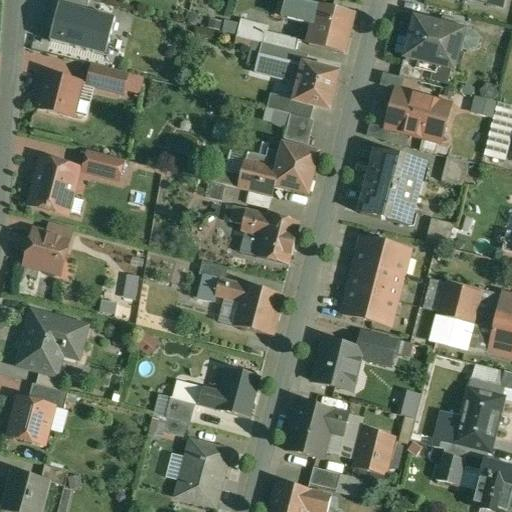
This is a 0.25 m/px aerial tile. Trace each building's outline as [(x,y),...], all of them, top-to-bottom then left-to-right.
[(355,15),(295,0),(285,0),(285,1),(292,2),(287,19),(315,26),(310,45),(345,54),(355,15)] [(488,0),(487,5),(503,9),(505,0),(488,0)] [(115,20),(59,5),(49,42),(106,57),(115,20)] [(444,25),(415,18),(405,58),(419,61),(420,57),(438,62),(437,66),(455,71),(466,31),(454,28),(456,23),(445,21),(444,25)] [(300,41),(266,32),(263,44),(297,52),(300,41)] [(304,65),(287,61),(283,79),(299,83),(304,65)] [(128,74),(93,65),(88,86),(123,95),(128,74)] [(339,73),(304,65),(299,83),(295,101),(295,102),(315,107),(330,111),(339,73)] [(78,82),(48,75),(39,110),(72,118),(77,100),(74,97),(78,82)] [(451,106),(397,92),(387,128),(442,142),(451,106)] [(315,107),(295,102),(295,101),(289,99),(285,113),(291,115),(311,120),(315,107)] [(511,106),(500,104),(497,115),(511,118),(511,106)] [(311,120),(291,115),(285,140),(308,146),(315,121),(311,120)] [(509,140),(492,135),(487,156),(504,160),(509,140)] [(320,154),(284,145),(278,169),(252,162),(250,169),(245,191),(272,198),(273,198),(275,187),(309,196),(320,154)] [(124,161),(89,152),(84,172),(119,181),(124,161)] [(355,220),(360,221),(373,154),(361,152),(356,181),(363,182),(355,220)] [(426,165),(378,153),(362,214),(410,226),(415,209),(409,208),(413,195),(418,196),(418,195),(413,194),(417,181),(422,183),(426,165)] [(470,164),(448,158),(442,182),(464,188),(470,164)] [(80,170),(42,160),(38,176),(36,178),(34,183),(36,186),(31,206),(65,215),(70,198),(73,196),(80,170)] [(231,164),(216,160),(210,182),(226,186),(231,164)] [(250,169),(231,164),(226,186),(245,191),(250,169)] [(301,224),(248,210),(242,233),(263,238),(258,258),(290,266),(301,224)] [(454,226),(432,220),(426,243),(436,246),(448,249),(454,226)] [(511,221),(503,251),(511,253),(511,221)] [(71,242),(34,232),(25,265),(56,273),(60,259),(66,261),(71,242)] [(408,251),(365,240),(362,252),(360,251),(357,265),(402,277),(408,251)] [(448,249),(436,246),(428,278),(427,280),(447,284),(432,342),(468,351),(491,260),(448,249)] [(229,268),(204,262),(200,275),(206,277),(206,275),(221,279),(226,280),(229,268)] [(402,277),(357,265),(356,266),(358,266),(356,276),(354,276),(350,289),(395,301),(402,277)] [(221,279),(206,275),(206,277),(200,299),(215,303),(217,298),(216,297),(221,279)] [(226,280),(221,279),(216,297),(217,298),(241,304),(235,327),(273,337),(283,295),(226,280)] [(395,301),(350,289),(347,303),(349,304),(346,315),(389,326),(395,301)] [(511,296),(501,294),(492,329),(488,328),(486,333),(491,334),(487,352),(511,358),(511,296)] [(88,328),(33,314),(29,330),(30,331),(25,349),(24,349),(19,367),(41,373),(57,377),(57,376),(64,351),(80,355),(88,328)] [(398,341),(363,332),(359,350),(363,351),(361,359),(392,366),(395,355),(398,341)] [(413,345),(398,341),(395,355),(410,358),(413,345)] [(359,350),(326,342),(320,364),(319,364),(314,382),(348,391),(354,368),(358,369),(361,359),(363,351),(359,350)] [(308,363),(303,387),(312,389),(317,365),(308,363)] [(261,378),(228,370),(222,393),(205,389),(200,406),(251,419),(261,378)] [(493,449),(511,385),(511,382),(478,372),(458,439),(493,449)] [(57,377),(41,373),(37,386),(62,392),(65,378),(57,376),(57,377)] [(62,392),(37,386),(34,385),(30,401),(53,407),(53,408),(65,412),(69,394),(62,392)] [(409,433),(416,395),(400,392),(395,416),(402,417),(399,432),(409,433)] [(30,401),(20,399),(10,438),(43,446),(47,444),(50,431),(48,427),(53,408),(53,407),(30,401)] [(336,412),(300,404),(287,453),(323,462),(331,432),(336,412)] [(351,416),(336,412),(331,432),(346,436),(351,416)] [(384,436),(364,431),(354,469),(375,475),(384,436)] [(229,451),(192,442),(178,498),(215,507),(229,451)] [(466,461),(444,456),(435,492),(456,498),(466,461)] [(511,467),(486,461),(474,508),(490,511),(508,511),(511,496),(511,467)] [(69,472),(46,466),(43,480),(49,481),(49,483),(66,487),(69,472)] [(341,476),(314,469),(310,485),(337,492),(341,476)] [(43,480),(14,472),(4,511),(41,511),(49,483),(49,481),(43,480)] [(372,484),(341,476),(337,492),(336,492),(368,500),(372,484)] [(329,511),(333,498),(280,484),(272,511),(329,511)]
